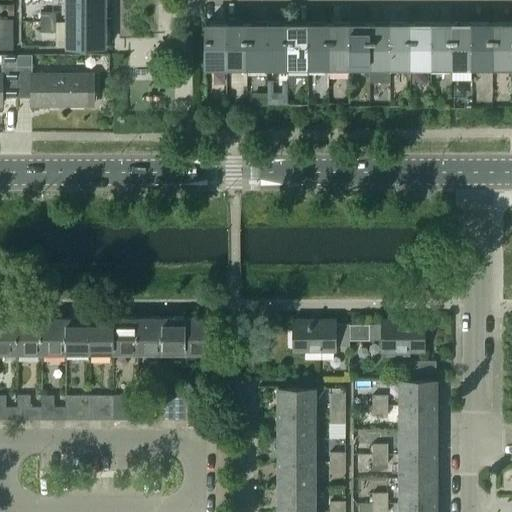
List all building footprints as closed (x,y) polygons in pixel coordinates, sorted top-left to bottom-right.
[(103,21),(103,0),(66,0),(67,21),(103,21)] [(54,21),(54,12),(39,12),(39,21),(54,21)] [(0,29),(12,29),(12,19),(0,19),(0,29)] [(55,32),(54,21),(39,21),(39,32),(55,32)] [(103,47),(103,21),(67,21),(67,47),(103,47)] [(225,67),(226,23),(205,23),(205,66),(225,67)] [(246,67),(246,23),(226,23),(225,67),(246,67)] [(266,67),(266,23),(246,23),(246,67),(246,70),(266,69),(266,67)] [(287,67),(287,23),(266,23),(266,67),(287,67)] [(307,67),(307,23),(287,23),(287,67),(307,67)] [(327,67),(328,23),(307,23),(307,67),(327,67)] [(348,67),(348,23),(328,23),(327,67),(348,67)] [(368,67),(368,23),(348,23),(348,67),(368,67)] [(389,67),(389,23),(368,23),(368,67),(389,67)] [(409,67),(409,23),(389,23),(389,67),(409,67)] [(430,67),(430,23),(409,23),(409,67),(430,67)] [(450,67),(450,23),(430,23),(430,67),(450,67)] [(470,67),(471,23),(450,23),(450,67),(470,67)] [(491,67),(491,23),(471,23),(470,67),(491,67)] [(511,67),(511,23),(491,23),(491,67),(511,67)] [(0,49),(12,49),(12,29),(0,29),(0,49)] [(16,97),(16,55),(1,55),(1,74),(0,74),(0,104),(1,105),(1,98),(16,97)] [(87,90),(86,74),(31,74),(31,55),(16,55),(16,97),(31,97),(31,105),(87,105),(87,100),(89,98),(89,92),(87,90)] [(0,352),(17,353),(17,317),(0,317),(0,352)] [(40,353),(41,317),(17,317),(17,353),(40,353)] [(65,353),(65,317),(41,317),(40,353),(65,353)] [(89,353),(89,317),(65,317),(65,353),(89,353)] [(113,353),(112,317),(89,317),(89,353),(113,353)] [(137,353),(137,317),(112,317),(113,353),(137,353)] [(161,353),(161,317),(137,317),(137,353),(161,353)] [(185,353),(185,317),(161,317),(161,353),(185,353)] [(209,353),(210,317),(185,317),(185,353),(209,353)] [(348,345),(348,323),(334,323),(334,320),(292,320),(293,350),(334,350),(334,346),(348,345)] [(423,349),(423,320),(381,320),(381,323),(368,323),(369,339),(380,340),(380,349),(423,349)] [(435,371),(435,360),(412,360),(412,371),(435,371)] [(435,405),(435,380),(399,379),(399,405),(435,405)] [(313,413),(313,388),(278,388),(278,412),(313,413)] [(344,413),(344,393),(329,393),(329,413),(344,413)] [(0,418),(17,419),(17,406),(5,406),(5,395),(0,394),(0,418)] [(41,419),(41,406),(29,406),(30,395),(17,395),(17,406),(17,419),(41,419)] [(65,419),(65,406),(53,406),(53,395),(41,395),(41,406),(41,419),(65,419)] [(89,419),(89,407),(77,407),(77,395),(65,395),(65,406),(65,419),(89,419)] [(113,419),(113,406),(101,406),(101,395),(89,395),(89,407),(89,419),(113,419)] [(137,419),(137,406),(125,406),(125,395),(113,395),(113,406),(113,419),(137,419)] [(160,419),(161,407),(149,407),(149,395),(137,395),(137,406),(137,419),(160,419)] [(185,407),(173,407),(174,395),(161,395),(161,407),(160,419),(185,419),(185,407)] [(209,419),(209,407),(197,407),(197,395),(185,395),(185,407),(185,419),(209,419)] [(387,405),(387,395),(372,395),(372,405),(387,405)] [(387,416),(387,405),(372,405),(372,416),(387,416)] [(435,429),(435,405),(399,405),(399,429),(435,429)] [(313,437),(313,413),(278,412),(278,438),(313,437)] [(344,423),(344,413),(329,413),(329,423),(344,423)] [(435,454),(435,429),(399,429),(399,454),(435,454)] [(313,462),(313,437),(278,438),(277,462),(313,462)] [(387,454),(387,444),(372,444),(372,454),(387,454)] [(344,462),(344,452),(329,452),(329,462),(344,462)] [(387,464),(387,454),(372,454),(372,464),(387,464)] [(435,478),(435,454),(399,454),(399,478),(435,478)] [(313,487),(313,462),(277,462),(277,486),(313,487)] [(344,472),(344,462),(329,462),(329,472),(344,472)] [(435,503),(435,478),(399,478),(399,503),(435,503)] [(313,511),(313,487),(277,486),(277,511),(313,511)] [(387,503),(387,494),(372,494),(372,503),(387,503)] [(344,511),(344,501),(329,501),(329,511),(344,511)] [(386,511),(387,503),(372,503),(371,511),(386,511)] [(434,511),(435,503),(399,503),(398,511),(434,511)]
